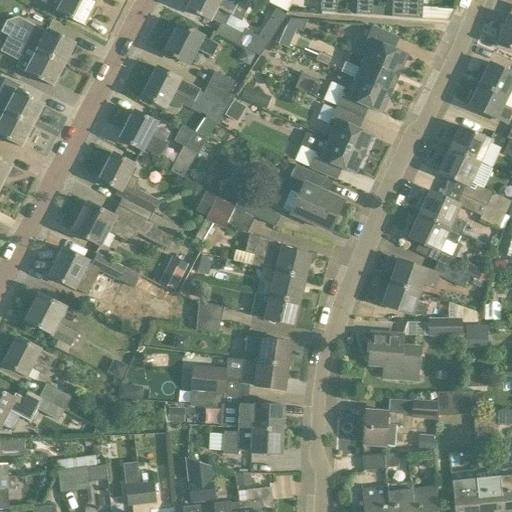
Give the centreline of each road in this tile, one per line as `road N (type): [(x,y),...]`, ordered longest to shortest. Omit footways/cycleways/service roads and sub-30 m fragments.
road 1 (residential): [(316,511),(326,368),(357,257),(478,0)]
road 2 (residential): [(0,279),(145,0)]
